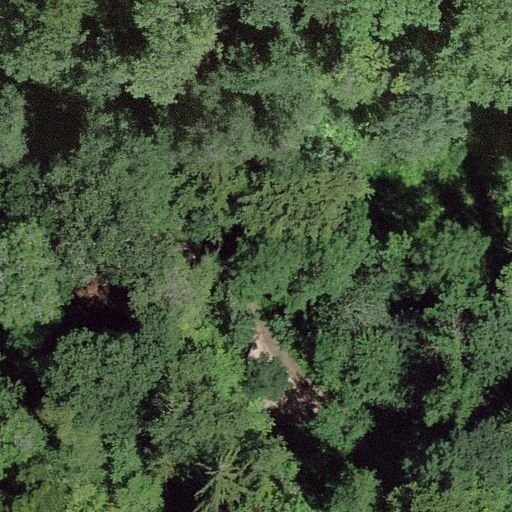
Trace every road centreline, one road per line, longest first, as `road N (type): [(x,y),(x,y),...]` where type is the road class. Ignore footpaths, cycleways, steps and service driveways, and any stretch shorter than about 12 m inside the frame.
road 1 (track): [(0,34),(46,60),(132,135),(199,241),(230,295),(297,511)]
road 2 (track): [(251,366),(451,511)]
